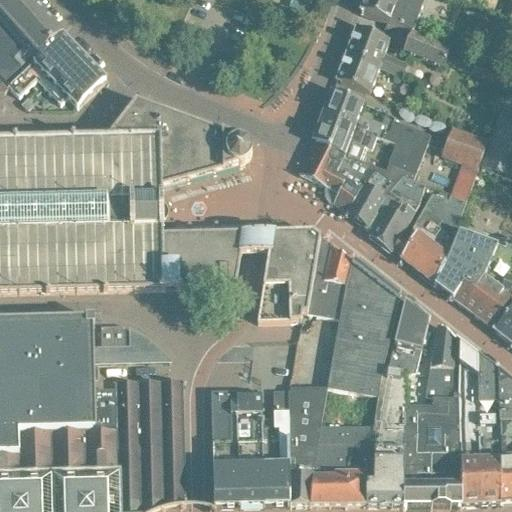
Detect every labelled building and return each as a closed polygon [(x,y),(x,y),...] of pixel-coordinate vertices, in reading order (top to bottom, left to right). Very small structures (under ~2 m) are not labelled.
[(0,0),(0,94),(4,96),(10,91),(63,39),(26,0),(0,0)] [(425,0),(367,0),(361,17),(412,36),(425,0)] [(511,23),(506,21),(501,36),(506,38),(501,50),(497,49),(492,64),(511,70),(511,23)] [(389,43),(375,37),(356,30),(346,56),(380,69),(379,71),(405,83),(408,78),(403,76),(404,73),(409,75),(411,70),(383,58),(389,43)] [(450,54),(410,37),(403,55),(442,72),(450,54)] [(107,85),(63,39),(10,91),(31,114),(49,97),(61,108),(67,102),(77,113),(107,85)] [(369,96),(379,71),(380,69),(346,56),(336,84),(355,91),(369,96)] [(511,79),(477,65),(472,77),(506,91),(511,79)] [(511,79),(480,172),(511,182),(511,79)] [(363,107),(351,102),(332,95),(324,117),(377,138),(379,132),(381,127),(359,119),(363,107)] [(0,297),(166,294),(166,290),(175,290),(175,293),(235,292),(241,259),(245,239),(245,238),(244,238),(244,237),(241,237),(241,238),(217,239),(217,238),(214,238),(214,239),(191,239),(188,239),(165,240),(165,239),(163,239),(163,231),(164,231),(164,228),(163,228),(163,214),(162,204),(163,204),(163,201),(162,201),(162,200),(162,192),(163,192),(163,191),(187,185),(190,185),(189,184),(213,178),(216,177),(239,170),(239,171),(242,170),(246,168),(249,164),(251,160),(251,156),(250,152),(248,148),(244,145),(241,144),(241,143),(238,142),(238,143),(226,138),(226,137),(223,136),(223,137),(214,134),(214,133),(212,132),(211,133),(188,124),(188,123),(185,122),(185,123),(172,118),(170,117),(169,117),(161,114),(161,113),(158,112),(158,113),(139,106),(139,105),(136,104),(136,105),(135,104),(133,107),(134,107),(121,124),(120,124),(118,126),(119,127),(109,140),(0,142),(0,297)] [(377,138),(324,117),(313,145),(316,145),(345,159),(363,166),(368,154),(373,155),(378,141),(376,141),(377,138)] [(430,139),(403,129),(383,121),(381,127),(379,132),(377,138),(376,141),(378,141),(381,142),(396,147),(389,166),(407,173),(416,176),(430,139)] [(488,144),(453,132),(443,160),(477,172),(488,144)] [(375,171),(363,166),(345,159),(316,145),(299,178),(327,192),(326,196),(327,198),(327,200),(328,201),(329,203),(330,204),(334,207),(333,207),(347,217),(348,217),(356,202),(363,188),(367,183),(373,174),(375,171)] [(367,232),(385,203),(391,191),(395,193),(403,178),(407,173),(389,166),(385,175),(375,171),(373,174),(367,183),(363,188),(356,202),(348,217),(367,232)] [(391,256),(408,228),(419,208),(425,189),(413,185),(416,176),(407,173),(403,178),(395,193),(391,191),(385,203),(367,232),(371,235),(369,238),(391,256)] [(435,289),(459,235),(460,233),(456,232),(465,206),(454,201),(451,200),(449,204),(432,198),(413,232),(408,228),(391,256),(435,289)] [(459,307),(487,271),(497,249),(490,246),(491,242),(486,241),(485,244),(459,235),(435,289),(459,307)] [(307,318),(320,241),(318,239),(317,240),(314,238),(315,237),(312,236),(295,237),(295,236),(292,236),(292,237),(275,237),(272,237),(271,237),(271,239),(268,260),(257,327),(301,326),(302,317),(307,318)] [(260,237),(244,237),(244,238),(245,238),(245,239),(241,259),(255,259),(268,260),(271,239),(271,237),(272,237),(260,237)] [(346,289),(353,265),(320,241),(307,318),(339,324),(344,302),(346,289)] [(478,322),(501,292),(510,299),(511,291),(511,254),(497,249),(487,271),(459,307),(478,322)] [(401,302),(353,265),(346,289),(344,302),(339,324),(327,393),(378,402),(380,389),(382,374),(382,372),(396,321),(401,302)] [(492,332),(504,316),(505,312),(510,299),(501,292),(478,322),(492,332)] [(511,347),(511,300),(511,302),(511,310),(507,318),(494,334),(511,347)] [(416,377),(424,342),(430,323),(405,305),(388,374),(406,376),(416,377)] [(0,511),(169,511),(181,510),(181,511),(184,510),(186,510),(186,505),(183,385),(181,385),(181,386),(170,386),(117,387),(117,386),(115,386),(115,398),(95,399),(93,330),(86,322),(0,324),(0,511)] [(454,362),(455,342),(438,329),(434,348),(426,401),(433,401),(453,403),(453,392),(444,391),(444,373),(454,373),(454,362)] [(125,350),(125,330),(101,331),(102,350),(125,350)] [(477,360),(478,360),(477,359),(460,346),(459,366),(459,385),(459,403),(459,407),(460,469),(461,480),(461,510),(480,509),(478,408),(477,360)] [(498,407),(498,375),(478,360),(477,360),(478,408),(480,509),(500,507),(499,467),(499,433),(498,407)] [(404,471),(405,410),(406,376),(388,374),(382,374),(380,389),(378,402),(375,431),(374,441),(374,470),(372,470),(372,487),(367,487),(366,511),(403,511),(404,471)] [(511,506),(511,387),(509,385),(509,384),(498,375),(498,407),(499,433),(511,433),(511,466),(499,467),(500,507),(511,506)] [(288,395),(288,418),(289,445),(290,507),(290,510),(309,510),(314,474),(320,434),(321,432),(327,392),(290,392),(288,395)] [(290,507),(289,445),(288,418),(274,419),(274,424),(262,424),(261,395),(211,396),(213,511),(215,511),(215,508),(290,507)] [(288,418),(288,395),(273,395),(274,419),(288,418)] [(461,510),(461,480),(460,469),(459,407),(459,403),(453,403),(433,401),(433,411),(405,410),(404,471),(403,511),(461,510)] [(374,470),(374,441),(375,431),(321,432),(320,434),(314,474),(309,510),(366,511),(367,487),(372,487),(372,470),(374,470)]
